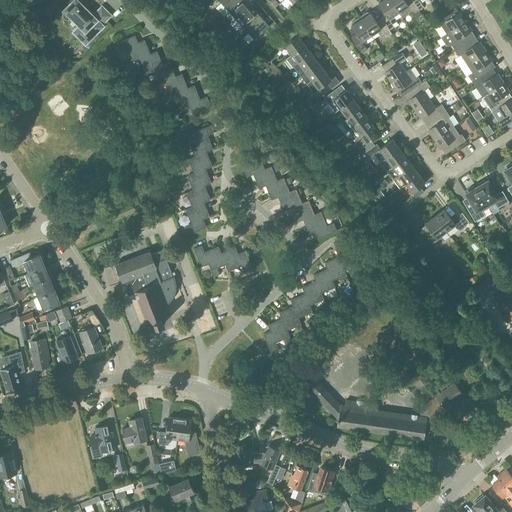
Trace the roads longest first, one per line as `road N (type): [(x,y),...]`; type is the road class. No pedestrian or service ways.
road 1 (residential): [(204,390),(205,360),(304,264),(289,236),(225,178)]
road 2 (tertiary): [(462,480),(431,462),(330,443),(204,390)]
road 3 (residential): [(443,178),(321,21),(353,0)]
road 4 (residential): [(225,178),(219,94),(123,0)]
road 5 (residential): [(132,379),(115,327),(50,227)]
road 6 (tertiary): [(0,412),(132,379)]
road 7 (residential): [(231,511),(204,390)]
